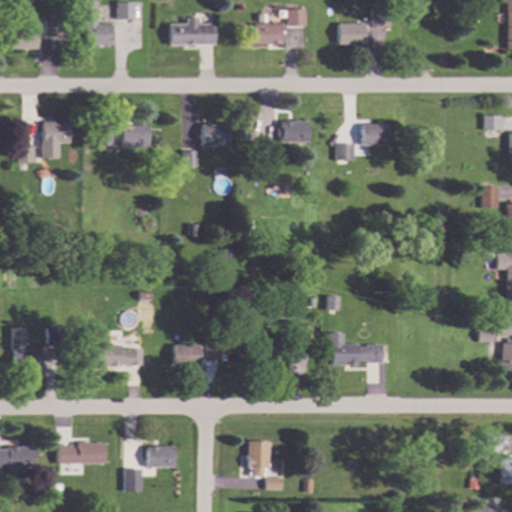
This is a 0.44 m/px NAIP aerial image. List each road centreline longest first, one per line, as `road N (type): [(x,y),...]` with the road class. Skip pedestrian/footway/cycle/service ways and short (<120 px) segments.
road 1 (residential): [(511,407),(0,408)]
road 2 (residential): [(511,85),(0,85)]
